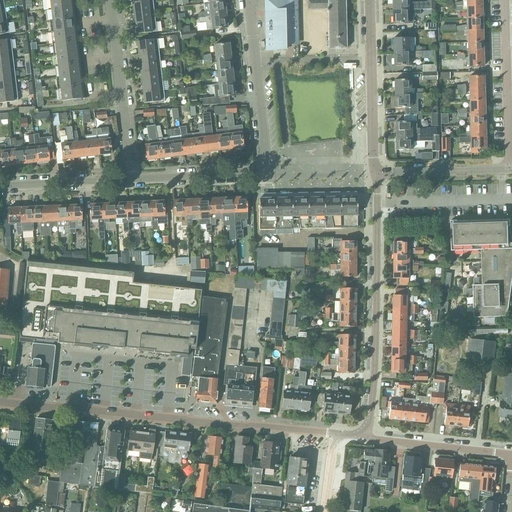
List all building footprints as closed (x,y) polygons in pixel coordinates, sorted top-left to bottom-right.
[(49,0),(50,8),(70,6),(69,0),(49,0)] [(298,43),(296,0),(264,0),(266,33),(267,33),(268,49),(278,49),(278,50),(286,50),(286,43),(298,43)] [(347,49),(345,0),(307,0),(307,10),(326,10),(326,12),(328,12),(329,49),(347,49)] [(407,0),(392,0),(393,11),(420,10),(429,10),(432,10),(435,10),(435,9),(434,0),(426,0),(427,3),(426,3),(408,3),(407,0)] [(133,14),(153,11),(152,1),(131,4),(133,14)] [(198,18),(226,15),(224,2),(209,3),(203,4),(204,12),(197,13),(198,18)] [(52,19),(71,17),(70,6),(50,8),(52,19)] [(482,7),(467,7),(467,12),(467,19),(482,19),(482,7)] [(420,10),(393,11),(393,25),(413,24),(413,15),(420,15),(420,14),(420,10)] [(134,24),(155,22),(153,11),(133,14),(134,24)] [(206,30),(212,30),(227,28),(226,15),(198,18),(198,22),(205,23),(206,30)] [(53,31),(73,29),(71,17),(52,19),(53,31)] [(463,26),(456,27),(456,32),(457,32),(464,31),(467,31),(482,31),(482,19),(467,19),(467,26),(463,26)] [(0,34),(9,33),(7,22),(0,23),(0,34)] [(135,34),(151,33),(151,32),(156,32),(155,22),(134,24),(135,34)] [(74,40),(73,29),(53,31),(54,42),(74,40)] [(183,39),(195,38),(194,30),(182,32),(183,39)] [(467,31),(468,43),(468,44),(483,43),(482,31),(467,31)] [(394,53),(409,52),(409,38),(393,38),(394,53)] [(56,54),(75,52),(74,43),(77,42),(77,39),(74,40),(54,42),(56,54)] [(158,50),(156,39),(151,40),(136,42),(137,52),(158,50)] [(0,40),(0,51),(11,50),(10,40),(0,40)] [(483,43),(468,44),(468,55),(483,54),(483,43)] [(229,44),(214,46),(216,59),(231,57),(229,44)] [(0,51),(0,61),(13,60),(11,50),(0,51)] [(139,63),(159,60),(158,50),(137,52),(139,63)] [(57,65),(77,63),(75,52),(56,54),(57,65)] [(421,58),(421,52),(413,52),(409,52),(394,53),(394,67),(409,66),(409,57),(413,57),(413,58),(421,58)] [(483,54),(468,55),(468,67),(483,67),(483,54)] [(231,57),(216,59),(217,72),(232,70),(231,57)] [(0,61),(0,72),(14,70),(13,60),(0,61)] [(140,73),(160,70),(159,60),(139,63),(140,73)] [(58,76),(78,74),(77,63),(57,65),(58,76)] [(14,70),(0,72),(0,82),(15,80),(14,70)] [(141,83),(162,81),(160,70),(140,73),(141,83)] [(232,70),(217,72),(218,79),(219,85),(233,84),(233,83),(232,70)] [(422,81),(437,80),(437,72),(436,72),(422,73),(422,81)] [(60,88),(79,86),(78,74),(58,76),(60,88)] [(484,77),(469,77),(469,79),(469,89),(484,89),(484,77)] [(0,82),(0,92),(16,91),(15,80),(0,82)] [(143,93),(163,90),(162,81),(141,83),(143,93)] [(410,81),(394,81),(395,95),(414,94),(415,89),(410,89),(410,81)] [(208,98),(200,99),(200,105),(219,105),(219,99),(235,97),(233,84),(219,85),(214,86),(215,98),(208,98)] [(61,101),(81,98),(79,86),(60,88),(61,101)] [(484,89),(469,89),(469,90),(470,102),(484,101),(484,90),(484,89)] [(144,104),(159,102),(164,101),(163,90),(143,93),(144,104)] [(0,103),(18,101),(16,91),(0,92),(0,103)] [(395,101),(393,101),(393,102),(393,107),(395,107),(395,108),(405,108),(405,115),(415,114),(417,114),(416,99),(422,98),(422,94),(414,94),(395,95),(395,101)] [(484,101),(470,102),(470,114),(485,113),(484,102),(484,101)] [(236,107),(226,107),(226,110),(226,113),(227,121),(231,150),(243,148),(241,134),(243,133),(242,126),(234,127),(232,113),(236,113),(236,107)] [(82,118),(89,117),(88,109),(81,110),(82,118)] [(206,113),(201,114),(203,126),(203,127),(206,153),(218,151),(215,132),(212,132),(210,119),(207,119),(206,113)] [(470,114),(470,126),(485,126),(485,115),(485,114),(485,113),(470,114)] [(223,131),(215,132),(218,151),(231,150),(227,121),(222,121),(223,131)] [(416,122),(396,122),(396,123),(396,137),(436,136),(436,129),(416,129),(416,123),(416,122)] [(151,145),(145,146),(147,161),(158,159),(155,127),(155,126),(146,127),(148,139),(150,141),(151,140),(151,145)] [(199,134),(192,135),(194,154),(206,153),(203,127),(203,126),(198,126),(199,134)] [(466,132),(459,134),(459,138),(485,137),(485,126),(470,126),(470,132),(466,132)] [(159,127),(155,127),(158,159),(171,158),(169,139),(162,140),(159,127)] [(185,127),(178,128),(179,130),(182,156),(194,154),(192,135),(186,136),(185,127)] [(107,128),(95,129),(98,156),(110,154),(108,133),(107,128)] [(84,136),(84,142),(86,157),(98,156),(95,129),(92,130),(91,135),(90,135),(84,136)] [(174,137),(168,138),(169,139),(171,158),(182,156),(179,130),(174,130),(174,137)] [(76,131),(71,132),(74,158),(86,157),(84,142),(78,143),(78,139),(76,131)] [(67,144),(60,145),(62,160),(74,158),(71,132),(67,132),(67,140),(68,144),(67,144)] [(38,134),(33,135),(33,136),(37,163),(41,162),(42,164),(47,163),(47,162),(48,162),(47,157),(54,156),(51,137),(39,139),(38,134)] [(30,148),(23,149),(25,164),(32,163),(37,163),(33,136),(32,136),(29,136),(29,143),(30,148)] [(436,136),(396,137),(396,151),(412,151),(412,142),(431,142),(432,142),(432,152),(438,152),(438,136),(437,136),(436,136)] [(459,138),(459,143),(470,143),(471,145),(471,154),(479,154),(479,152),(479,150),(485,150),(485,138),(485,137),(459,138)] [(16,138),(9,139),(13,165),(18,165),(18,166),(24,166),(24,164),(25,164),(23,149),(17,149),(17,145),(16,138)] [(5,144),(0,144),(0,159),(1,166),(13,165),(9,139),(5,139),(5,144)] [(222,199),(220,199),(221,220),(228,220),(228,232),(228,238),(234,238),(232,198),(227,199),(227,197),(222,197),(222,199)] [(198,200),(196,200),(197,220),(198,220),(198,225),(205,225),(205,232),(210,231),(210,226),(210,225),(209,200),(203,200),(203,198),(199,198),(198,198),(198,200)] [(245,198),(232,198),(234,238),(234,240),(241,240),(241,231),(239,231),(239,225),(239,220),(246,220),(245,198)] [(292,229),(308,229),(308,198),(291,199),(292,229)] [(308,229),(325,229),(324,198),(308,198),(308,229)] [(325,229),(341,229),(340,198),(324,198),(325,229)] [(341,229),(357,228),(356,198),(340,198),(341,229)] [(190,201),(184,201),(185,228),(190,228),(191,221),(197,220),(196,200),(195,200),(195,199),(190,199),(190,201)] [(220,199),(209,200),(210,225),(210,226),(214,226),(215,220),(221,220),(220,199)] [(259,235),(275,235),(275,199),(258,199),(259,235)] [(275,235),(292,234),(292,229),(291,199),(275,199),(275,235)] [(144,203),(144,201),(139,201),(139,203),(138,203),(139,223),(139,228),(142,228),(144,223),(151,222),(150,203),(144,203)] [(184,201),(172,201),(173,216),(179,216),(180,229),(185,228),(184,201)] [(136,203),(136,202),(131,202),(131,204),(126,204),(127,223),(139,223),(138,203),(136,203)] [(162,208),(162,202),(150,203),(151,222),(151,231),(156,230),(156,225),(166,225),(166,217),(165,208),(162,208)] [(103,233),(107,233),(107,223),(107,219),(115,219),(114,204),(102,205),(103,233)] [(128,232),(127,223),(126,204),(114,204),(115,219),(115,224),(122,224),(122,232),(128,232)] [(103,233),(102,205),(89,205),(90,220),(96,220),(97,233),(103,233)] [(69,235),(68,206),(56,207),(57,227),(57,228),(64,228),(64,235),(69,235)] [(69,235),(74,234),(74,229),(81,229),(80,221),(79,206),(68,206),(69,235)] [(45,237),(50,237),(50,228),(57,227),(56,207),(43,208),(45,237)] [(21,236),(25,236),(26,228),(26,223),(32,223),(31,208),(20,209),(21,236)] [(45,237),(43,208),(31,208),(32,223),(39,222),(40,237),(45,237)] [(21,236),(20,209),(8,209),(8,224),(16,223),(16,228),(17,237),(21,236)] [(511,248),(509,249),(509,240),(511,240),(511,219),(450,221),(451,251),(481,250),(482,285),(473,286),(474,318),(507,317),(510,297),(511,297),(511,288),(511,283),(511,248)] [(399,243),(393,243),(393,254),(408,254),(422,254),(422,249),(422,248),(414,248),(414,250),(408,250),(408,243),(408,238),(399,238),(399,243)] [(320,249),(320,254),(325,254),(341,255),(356,255),(356,243),(341,242),(333,242),(333,249),(325,249),(320,249)] [(276,271),(277,254),(277,250),(256,250),(255,270),(276,271)] [(148,256),(148,252),(140,252),(140,257),(141,266),(141,267),(152,266),(152,262),(152,256),(148,256)] [(303,266),(303,257),(303,255),(295,254),(294,271),(294,277),(302,277),(302,272),(303,266)] [(408,254),(393,254),(393,255),(393,266),(417,266),(423,266),(423,263),(420,263),(413,263),(413,261),(408,261),(408,255),(408,254)] [(341,255),(340,265),(355,265),(356,255),(341,255)] [(190,271),(199,270),(199,257),(189,258),(190,271)] [(127,267),(129,267),(129,259),(121,259),(121,268),(122,268),(127,267)] [(200,269),(208,269),(208,259),(199,260),(200,269)] [(18,324),(25,263),(20,262),(12,323),(18,324)] [(188,350),(193,350),(195,351),(202,296),(202,290),(133,283),(134,274),(27,262),(19,338),(57,342),(57,343),(73,345),(73,346),(91,348),(91,346),(188,357),(188,350)] [(336,265),(336,270),(337,270),(340,270),(340,278),(355,278),(355,265),(340,265),(336,265)] [(417,266),(393,266),(393,279),(399,279),(399,286),(408,286),(408,271),(417,271),(417,266)] [(0,306),(6,307),(9,270),(0,269),(0,306)] [(205,274),(191,272),(190,282),(204,284),(205,274)] [(252,291),(254,279),(235,277),(233,289),(245,290),(252,291)] [(284,294),(286,282),(266,280),(265,292),(272,293),(284,294)] [(355,303),(356,290),(340,289),(340,302),(355,303)] [(391,299),(391,301),(393,302),(392,309),(406,309),(406,304),(408,304),(412,302),(412,297),(412,296),(406,296),(406,290),(406,289),(395,289),(395,293),(395,296),(393,296),(393,298),(391,299)] [(202,296),(195,351),(193,350),(190,382),(195,383),(195,389),(197,390),(196,402),(217,404),(219,381),(218,381),(219,366),(227,302),(225,302),(226,299),(202,296)] [(355,315),(355,303),(340,302),(340,314),(355,315)] [(392,316),(392,322),(405,322),(412,322),(412,321),(413,314),(417,314),(417,310),(417,309),(410,309),(406,309),(392,309),(392,316)] [(355,315),(340,314),(332,314),(332,315),(325,314),(325,320),(331,320),(331,322),(338,322),(339,320),(340,320),(339,327),(355,328),(355,315)] [(299,328),(299,316),(289,316),(288,327),(299,328)] [(391,324),(391,326),(392,327),(392,328),(392,334),(410,335),(410,331),(405,331),(404,331),(405,322),(392,322),(391,324)] [(437,323),(429,323),(429,335),(437,336),(437,323)] [(390,342),(390,345),(391,346),(391,347),(401,347),(404,348),(404,339),(420,339),(420,336),(420,335),(410,335),(392,334),(391,341),(390,342)] [(280,337),(268,335),(265,335),(264,344),(272,345),(273,340),(280,341),(281,337),(280,337)] [(354,349),(355,336),(339,336),(339,348),(354,349)] [(493,365),(495,355),(496,344),(470,341),(468,362),(493,365)] [(282,342),(281,353),(295,355),(296,344),(282,342)] [(54,345),(34,343),(32,344),(32,345),(30,359),(30,361),(32,361),(31,368),(27,368),(26,384),(25,386),(26,386),(27,386),(27,388),(34,388),(34,387),(45,388),(49,388),(50,388),(51,386),(51,383),(50,383),(51,371),(52,372),(52,369),(53,361),(54,358),(53,358),(54,350),(55,350),(55,347),(55,346),(54,345)] [(391,348),(391,360),(416,361),(419,361),(420,361),(420,357),(416,357),(416,356),(404,356),(404,349),(404,348),(401,347),(391,347),(391,348)] [(354,362),(354,349),(339,348),(339,361),(354,362)] [(239,368),(237,367),(238,352),(227,351),(223,386),(227,386),(225,405),(238,407),(242,368),(242,364),(239,364),(239,368)] [(293,369),(294,358),(282,356),(280,367),(293,369)] [(390,367),(390,370),(391,371),(391,373),(411,374),(411,366),(411,365),(416,365),(416,361),(391,360),(391,366),(390,367)] [(354,362),(339,361),(331,361),(324,361),(324,367),(339,367),(338,374),(354,374),(354,362)] [(511,366),(507,366),(505,384),(503,396),(500,395),(499,402),(502,402),(500,418),(511,419),(511,366)] [(255,389),(255,384),(257,369),(242,368),(238,407),(250,408),(252,389),(255,389)] [(270,410),(273,384),(275,369),(263,368),(258,409),(270,410)] [(284,392),(282,408),(295,410),(298,384),(299,379),(298,379),(293,378),(292,386),(289,385),(288,393),(284,392)] [(415,406),(413,423),(426,424),(427,416),(429,416),(430,403),(436,404),(439,379),(436,378),(433,378),(432,385),(427,387),(427,392),(426,399),(415,398),(415,400),(415,406)] [(298,384),(295,410),(296,410),(308,411),(310,395),(311,387),(303,386),(303,384),(303,379),(299,379),(298,384)] [(439,379),(436,404),(442,405),(443,394),(445,379),(443,379),(439,379)] [(462,384),(461,390),(473,391),(473,392),(473,394),(479,395),(480,384),(481,383),(462,381),(462,382),(462,384)] [(334,414),(337,393),(338,385),(332,384),(331,396),(318,394),(316,408),(323,409),(323,413),(334,414)] [(348,416),(351,398),(343,397),(343,394),(337,393),(334,414),(348,416)] [(402,404),(400,421),(413,423),(415,406),(415,400),(403,398),(402,404)] [(389,403),(388,409),(390,409),(389,420),(400,421),(402,404),(389,403)] [(444,404),(443,415),(445,415),(444,426),(457,427),(456,427),(458,406),(451,405),(444,404)] [(458,406),(456,427),(457,427),(469,429),(470,420),(469,420),(470,412),(470,407),(459,406),(458,406)] [(19,448),(21,421),(10,420),(10,416),(0,414),(0,427),(9,428),(7,439),(6,447),(19,448)] [(56,451),(58,433),(52,433),(53,420),(36,418),(32,449),(56,451)] [(94,487),(99,447),(95,445),(97,424),(77,422),(74,457),(62,456),(62,457),(60,470),(58,483),(94,487)] [(117,490),(119,475),(125,431),(107,429),(104,447),(99,447),(94,487),(117,490)] [(130,431),(127,451),(140,453),(142,433),(130,431)] [(174,464),(178,434),(160,432),(158,447),(165,448),(165,451),(163,452),(163,455),(164,457),(167,457),(169,455),(168,463),(174,464)] [(140,453),(139,459),(151,460),(152,454),(154,434),(142,433),(140,453)] [(188,451),(190,435),(178,434),(174,464),(180,465),(181,457),(183,459),(185,459),(187,458),(187,455),(186,453),(186,450),(188,451)] [(224,468),(225,459),(222,459),(223,438),(208,437),(206,455),(215,455),(214,467),(224,468)] [(241,464),(248,465),(249,461),(251,447),(247,447),(248,438),(236,437),(234,460),(242,461),(241,464)] [(280,466),(280,457),(278,457),(280,444),(264,442),(261,463),(262,463),(262,468),(277,470),(277,466),(280,466)] [(345,473),(344,481),(357,482),(358,476),(366,477),(366,478),(371,479),(372,476),(374,452),(364,450),(362,463),(359,462),(358,474),(345,473)] [(374,452),(372,476),(386,477),(385,480),(386,480),(387,481),(392,482),(392,481),(394,468),(387,467),(388,453),(374,451),(374,452)] [(60,470),(62,457),(44,455),(42,468),(60,470)] [(427,491),(428,488),(429,477),(430,469),(423,469),(422,475),(419,474),(421,459),(414,458),(413,456),(408,455),(406,458),(405,457),(402,480),(421,483),(420,490),(427,491)] [(302,505),(308,460),(290,458),(286,488),(284,499),(284,503),(302,505)] [(433,475),(433,476),(451,478),(453,462),(435,460),(433,475)] [(252,495),(280,499),(284,499),(286,488),(260,485),(262,468),(262,463),(261,463),(254,462),(253,476),(252,488),(252,495)] [(481,467),(481,466),(460,464),(460,467),(458,482),(470,483),(470,484),(469,491),(469,492),(468,500),(477,501),(479,489),(478,489),(479,485),(481,467)] [(205,499),(209,466),(198,465),(194,497),(205,499)] [(479,489),(492,491),(493,482),(494,467),(481,466),(481,467),(479,485),(478,489),(479,489)] [(39,487),(41,476),(30,474),(28,485),(39,487)] [(123,491),(126,475),(119,475),(117,490),(123,491)] [(152,494),(154,478),(148,477),(146,493),(152,494)] [(55,507),(58,483),(47,481),(44,505),(55,507)] [(342,509),(341,511),(359,511),(362,483),(357,482),(344,481),(342,509)] [(251,506),(252,495),(252,488),(222,484),(221,491),(227,492),(226,502),(251,506)] [(177,497),(178,488),(171,487),(170,496),(177,497)] [(280,499),(252,495),(251,506),(251,507),(279,511),(280,499)] [(194,499),(192,511),(248,511),(249,507),(212,502),(194,499)] [(450,500),(448,511),(455,511),(457,500),(450,500)] [(486,501),(484,511),(496,511),(497,503),(486,501)]
